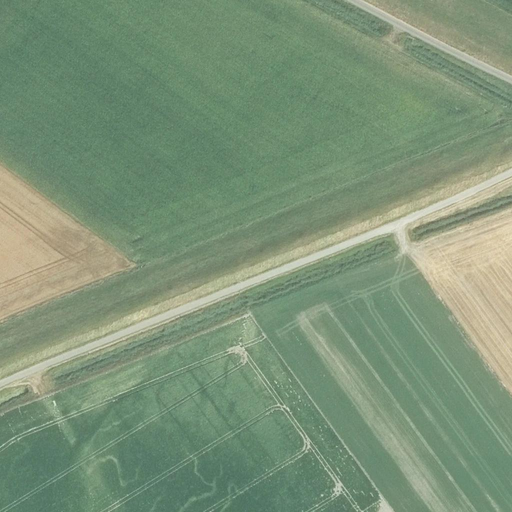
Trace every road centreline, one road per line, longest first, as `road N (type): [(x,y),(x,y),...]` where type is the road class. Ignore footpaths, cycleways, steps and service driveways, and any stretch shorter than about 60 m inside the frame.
road 1 (unclassified): [(511,170),(0,384)]
road 2 (unclassified): [(511,81),(344,0)]
